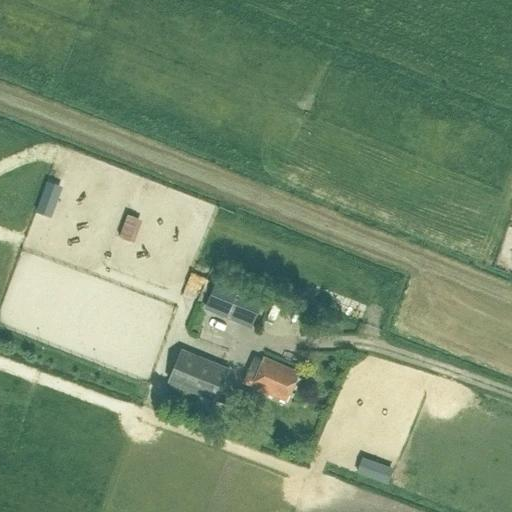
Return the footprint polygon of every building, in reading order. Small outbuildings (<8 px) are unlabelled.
[(265,294),(218,275),(205,308),(252,327),(265,294)] [(423,297),(417,309),(433,317),(439,305),(423,297)] [(228,368),(184,350),(164,398),(225,424),(232,407),(215,400),(228,368)] [(381,376),(381,379),(400,379),(400,368),(376,367),(376,354),(358,354),(358,375),(381,376)] [(297,374),(254,355),(242,383),(285,402),(297,374)] [(429,468),(445,472),(450,456),(434,451),(429,468)]
